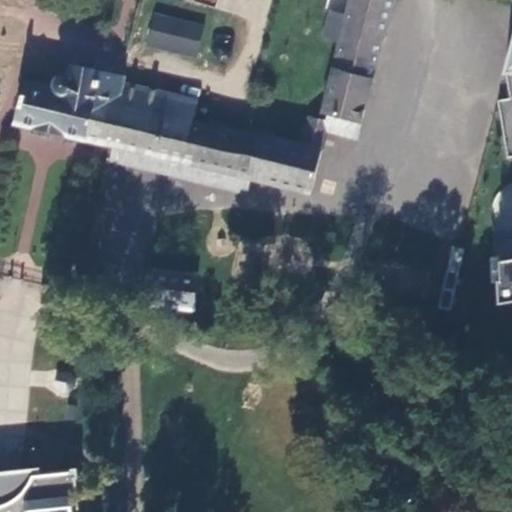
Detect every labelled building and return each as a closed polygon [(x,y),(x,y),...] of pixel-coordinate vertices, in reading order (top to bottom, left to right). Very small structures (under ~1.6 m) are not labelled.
[(349,0),(345,17),(330,13),(324,39),(339,42),(323,115),(328,116),(327,122),(310,118),(303,146),(195,122),(199,103),(191,101),(184,132),(177,161),(181,163),(181,164),(311,195),(327,132),(358,139),(394,0),(349,0)] [(147,49),(199,54),(203,19),(150,14),(147,49)] [(232,80),(250,29),(223,20),(206,71),(232,80)] [(319,88),(330,44),(312,40),(301,83),(319,88)] [(16,124),(113,147),(116,148),(117,144),(91,137),(102,99),(150,111),(154,93),(124,84),(126,76),(73,65),(70,79),(66,78),(61,78),(57,82),(55,88),(28,82),(16,124)] [(116,148),(181,164),(181,163),(177,161),(184,132),(191,101),(169,95),(154,93),(150,111),(102,99),(91,137),(117,144),(116,148)] [(141,271),(139,303),(139,307),(196,311),(197,276),(141,271)] [(79,511),(77,478),(78,478),(78,472),(71,473),(71,471),(51,472),(51,474),(42,475),(41,468),(0,472),(0,511),(79,511)]
